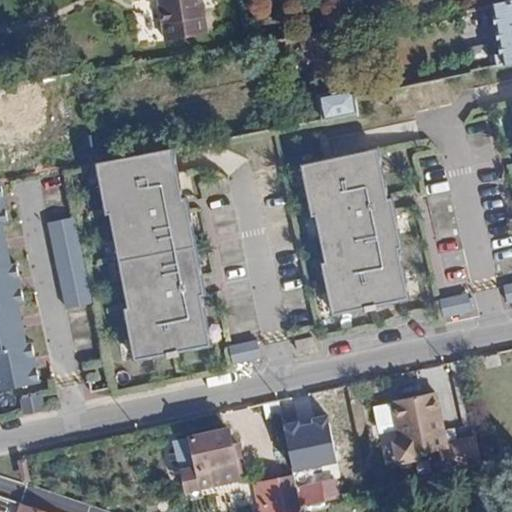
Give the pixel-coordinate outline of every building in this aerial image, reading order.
[(204,0),(157,0),(165,42),(211,34),(204,0)] [(488,63),(511,57),(511,1),(486,6),(496,53),(486,55),(488,63)] [(341,45),(341,35),(338,26),(294,35),(298,52),(341,45)] [(284,37),(260,41),(262,59),(286,55),(284,37)] [(474,100),(511,91),(511,57),(488,63),(468,67),(474,100)] [(355,111),(358,124),(474,100),(468,67),(352,93),(355,111)] [(321,117),(339,115),(355,111),(352,93),(350,85),(318,93),(321,117)] [(319,258),(330,309),(363,302),(364,305),(375,303),(374,299),(405,293),(394,243),(398,242),(387,193),(383,193),(372,144),(297,160),(308,211),(312,210),(322,257),(319,258)] [(122,308),(132,358),(166,352),(166,356),(177,354),(177,350),(207,344),(198,293),(201,292),(184,198),(180,198),(170,147),(95,162),(104,212),(108,211),(126,308),(122,308)] [(0,387),(34,381),(26,341),(20,342),(13,303),(19,302),(11,261),(6,263),(0,232),(0,222),(4,222),(0,200),(0,387)] [(45,222),(63,307),(91,301),(73,216),(45,222)] [(511,279),(500,282),(504,298),(511,296),(511,279)] [(437,296),(440,312),(468,306),(464,290),(437,296)] [(291,344),(308,340),(306,330),(289,334),(291,344)] [(230,357),(258,351),(254,335),(227,341),(230,357)] [(387,401),(391,419),(434,409),(430,392),(387,401)] [(434,409),(391,419),(396,440),(438,431),(434,409)] [(329,415),(283,424),(292,472),(338,463),(329,415)] [(192,436),(198,467),(236,459),(229,429),(192,436)] [(396,440),(389,442),(393,461),(414,456),(413,454),(434,449),(442,448),(441,443),(438,431),(396,440)] [(176,440),(187,489),(239,476),(236,459),(198,467),(192,436),(176,440)] [(471,436),(441,443),(442,448),(434,449),(439,475),(478,466),(471,436)] [(475,440),(480,463),(496,460),(490,436),(475,440)] [(268,506),(269,511),(275,511),(298,507),(293,484),(292,479),(264,485),(268,506)]
